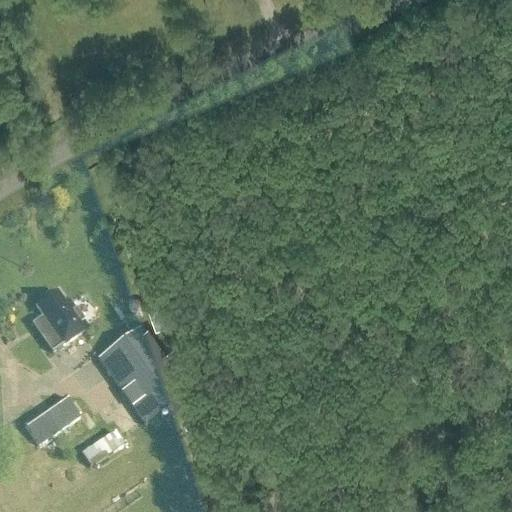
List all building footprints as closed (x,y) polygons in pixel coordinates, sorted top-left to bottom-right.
[(43,323),(37,327),(31,330),(50,358),(88,332),(69,305),(64,308),(57,298),(36,313),(43,323)] [(147,331),(99,365),(144,430),(193,396),(147,331)] [(39,452),(80,423),(65,402),(24,431),(39,452)] [(77,461),(104,443),(95,430),(68,448),(77,461)] [(63,462),(57,453),(39,465),(45,474),(63,462)]
